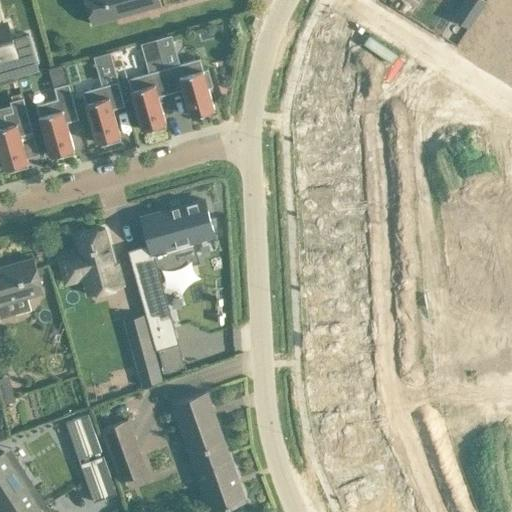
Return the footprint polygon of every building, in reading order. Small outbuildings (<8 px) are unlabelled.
[(85,0),(92,23),(161,4),(160,0),(85,0)] [(486,1),(485,0),(463,0),(452,16),(468,27),(486,1)] [(511,21),(491,9),(478,30),(488,37),(482,47),(502,59),(501,62),(511,69),(511,36),(511,35),(511,21)] [(0,80),(37,70),(27,34),(10,39),(6,24),(1,25),(0,22),(0,80)] [(173,32),(156,37),(160,50),(177,45),(173,32)] [(317,64),(313,87),(324,89),(322,102),(347,106),(352,75),(340,73),(344,51),(320,46),(319,49),(316,49),(313,63),(317,64)] [(111,52),(94,56),(97,66),(114,62),(111,52)] [(200,56),(164,67),(171,90),(183,87),(190,113),(215,106),(208,85),(212,84),(207,67),(203,68),(200,56)] [(164,67),(128,77),(118,80),(119,81),(122,93),(131,90),(142,128),(150,126),(151,129),(166,125),(165,121),(166,121),(159,94),(171,90),(164,67)] [(391,68),(385,105),(396,105),(403,94),(407,70),(391,68)] [(119,81),(82,90),(96,141),(103,139),(104,143),(119,139),(118,135),(120,134),(113,108),(125,105),(122,93),(119,81)] [(57,98),(36,104),(50,155),(56,153),(57,157),(74,153),(73,148),(75,148),(67,120),(78,117),(69,82),(54,86),(57,98)] [(445,90),(437,102),(459,115),(466,103),(445,90)] [(32,131),(23,97),(10,100),(13,111),(3,113),(7,125),(0,127),(0,156),(3,168),(10,166),(11,170),(28,166),(27,161),(29,160),(21,134),(32,131)] [(305,145),(302,145),(302,158),(306,158),(352,155),(352,157),(356,156),(355,132),(358,132),(357,117),(332,119),(333,131),(305,133),(305,145)] [(496,129),(455,134),(458,158),(499,152),(502,152),(501,139),(497,139),(496,129)] [(397,139),(385,140),(386,152),(398,151),(397,139)] [(460,180),(449,182),(450,196),(475,193),(474,180),(502,176),(499,152),(458,158),(460,180)] [(352,155),(306,158),(307,183),(335,181),(336,194),(361,193),(361,179),(353,180),(352,157),(352,155)] [(149,243),(128,249),(156,349),(179,342),(159,272),(200,261),(193,239),(214,233),(205,198),(142,216),(149,243)] [(309,217),(306,218),(306,234),(310,234),(310,240),(324,239),(324,242),(343,241),(343,238),(364,237),(362,199),(337,200),(337,213),(309,215),(309,217)] [(477,206),(452,210),(454,224),(466,222),(469,245),(510,240),(507,216),(479,220),(477,206)] [(105,227),(74,235),(78,249),(59,255),(66,282),(83,277),(88,294),(123,284),(117,262),(115,263),(105,227)] [(408,229),(396,230),(397,246),(409,245),(408,229)] [(471,268),(459,269),(461,283),(486,280),(485,267),(511,263),(511,258),(511,253),(511,252),(511,239),(510,240),(469,245),(471,268)] [(312,282),(309,282),(309,296),(313,295),(364,293),(362,269),(365,269),(364,255),(339,256),(340,269),(312,270),(312,282)] [(34,258),(0,267),(0,317),(31,308),(28,295),(43,291),(34,258)] [(364,293),(313,295),(314,320),(342,319),(343,332),(368,330),(368,316),(365,316),(364,293)] [(488,294),(463,297),(465,311),(477,309),(479,332),(511,328),(511,304),(490,307),(488,294)] [(415,320),(403,320),(404,334),(416,333),(415,320)] [(482,355),(470,356),(472,370),(497,367),(496,354),(511,352),(511,328),(479,332),(482,355)] [(151,333),(129,339),(141,384),(163,378),(151,333)] [(345,357),(316,358),(318,383),(368,381),(367,357),(370,357),(369,342),(344,344),(345,357)] [(318,383),(314,383),(315,397),(318,396),(319,408),(347,407),(348,419),(373,418),(372,404),(370,404),(368,381),(318,383)] [(499,381),(474,384),(476,398),(487,397),(490,420),(511,416),(511,392),(501,394),(499,381)] [(17,389),(0,393),(0,401),(7,427),(26,421),(17,389)] [(173,402),(212,511),(246,500),(207,390),(173,402)] [(493,442),(481,444),(483,458),(508,455),(506,441),(511,440),(511,416),(490,420),(493,442)] [(129,418),(101,428),(113,463),(142,454),(129,418)] [(93,450),(78,455),(94,500),(117,492),(94,427),(85,430),(93,450)] [(334,463),(331,465),(338,480),(341,478),(342,481),(368,469),(373,481),(396,470),(380,436),(332,458),(334,463)] [(4,450),(0,452),(0,511),(43,511),(26,485),(30,482),(18,463),(14,466),(4,450)] [(380,498),(354,510),(355,511),(410,511),(411,511),(401,490),(404,489),(398,476),(375,487),(380,498)]
